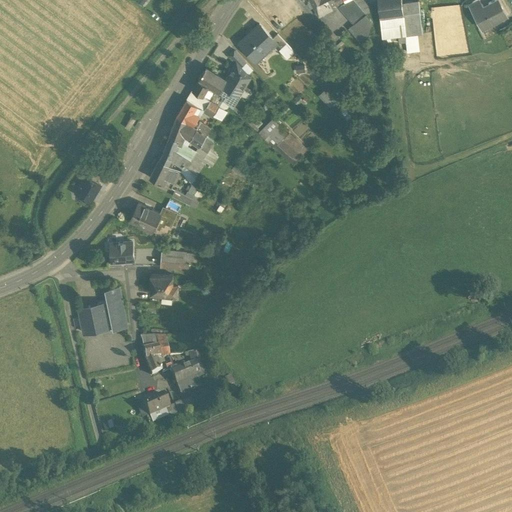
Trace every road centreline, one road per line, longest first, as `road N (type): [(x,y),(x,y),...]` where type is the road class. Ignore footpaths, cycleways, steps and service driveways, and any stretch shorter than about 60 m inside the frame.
road 1 (track): [(218,409),(220,335),(293,256),(370,204),(511,146)]
road 2 (secondary): [(59,257),(125,184),(235,0)]
road 3 (residential): [(59,257),(72,274),(125,272),(150,394)]
